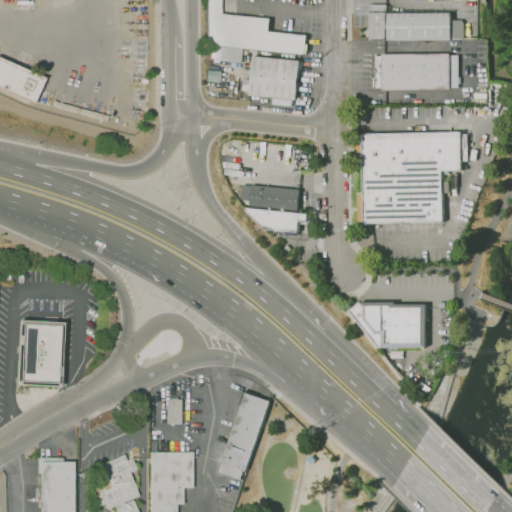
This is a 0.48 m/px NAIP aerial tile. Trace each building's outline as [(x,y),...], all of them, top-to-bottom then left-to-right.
[(204,0),(205,46),(219,47),(217,61),(239,63),(242,49),(302,55),(304,36),(267,31),(268,19),(219,14),(218,0),(204,0)] [(462,44),(461,14),(368,16),(369,47),(462,44)] [(459,87),(459,54),(374,52),(372,86),(459,87)] [(251,56),(298,61),(294,101),(247,96),(251,56)] [(0,61),(46,78),(38,101),(0,87),(0,61)] [(362,225),(360,134),(460,132),(461,171),(441,171),(442,223),(362,225)] [(452,200),(461,200),(460,170),(452,170),(452,200)] [(247,185),(299,190),(297,210),(245,205),(247,185)] [(245,210),(298,216),(296,234),(263,230),(245,210)] [(425,352),(425,306),(393,305),(393,304),(359,303),(346,313),(376,351),(425,352)] [(54,388),(57,324),(15,322),(12,386),(54,388)] [(247,395),(218,472),(241,480),(269,406),(270,404),(247,395)] [(179,424),(180,399),(165,399),(165,423),(179,424)] [(190,453),(147,453),(147,511),(174,511),(174,506),(180,506),(180,489),(190,489),(190,453)] [(135,511),(130,501),(138,498),(127,473),(133,471),(128,458),(123,460),(121,456),(93,467),(99,482),(87,487),(96,507),(102,504),(105,511),(111,509),(112,511),(135,511)] [(37,511),(37,465),(69,464),(69,511),(37,511)]
